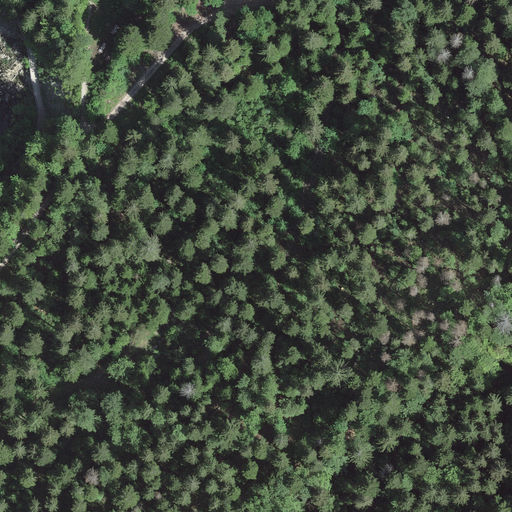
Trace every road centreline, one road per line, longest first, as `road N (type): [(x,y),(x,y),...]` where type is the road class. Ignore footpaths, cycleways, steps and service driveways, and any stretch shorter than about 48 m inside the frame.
road 1 (track): [(88,145),(0,264)]
road 2 (track): [(257,2),(201,22),(142,80)]
